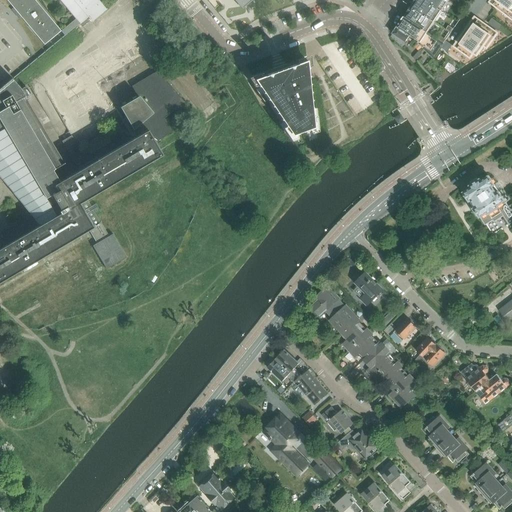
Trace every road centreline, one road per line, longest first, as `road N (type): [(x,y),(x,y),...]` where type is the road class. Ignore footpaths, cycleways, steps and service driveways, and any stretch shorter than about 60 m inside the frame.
road 1 (tertiary): [(117,511),(274,325)]
road 2 (residential): [(434,483),(274,325)]
road 3 (residential): [(511,352),(463,347),(350,233)]
road 4 (tertiary): [(366,29),(450,159)]
road 5 (tertiary): [(215,35),(243,51),(320,23),(354,20)]
road 6 (tertiary): [(350,233),(450,159)]
